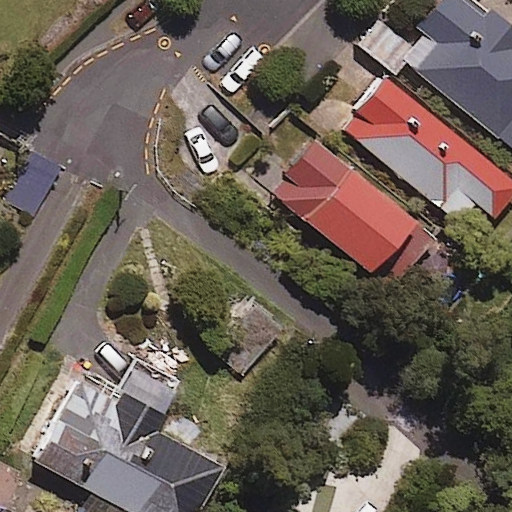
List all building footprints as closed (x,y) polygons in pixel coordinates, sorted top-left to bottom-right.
[(486,0),(420,0),(408,15),(421,26),(408,42),(375,14),(354,38),(388,67),(398,56),(508,149),(511,144),(511,0),(500,0),(495,7),(486,0)] [(324,126),(445,213),(457,195),(487,217),(511,182),(511,171),(367,66),(324,126)] [(401,201),(300,121),(255,178),(357,258),(401,201)] [(59,165),(27,148),(0,199),(0,201),(31,218),(59,165)] [(279,322),(248,300),(213,350),(244,372),(279,322)] [(150,396),(72,356),(24,449),(8,480),(71,511),(184,511),(216,451),(142,413),(150,396)]
